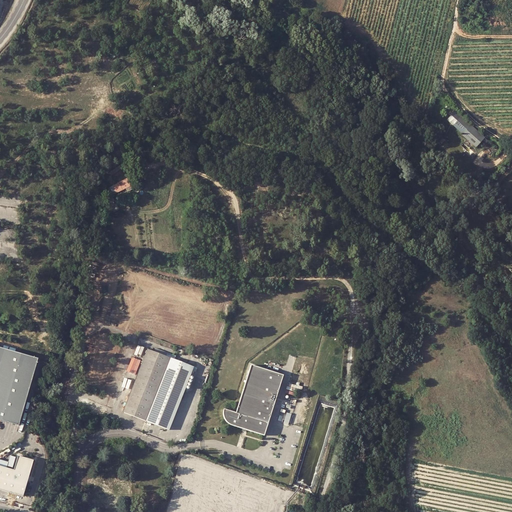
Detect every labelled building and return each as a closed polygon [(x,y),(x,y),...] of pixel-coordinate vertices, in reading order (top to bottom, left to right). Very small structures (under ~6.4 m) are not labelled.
[(479,147),(487,138),(456,111),(448,120),(479,147)] [(137,182),(133,175),(129,177),(133,185),(137,182)] [(133,185),(129,177),(123,180),(125,183),(121,185),(119,182),(107,188),(110,193),(118,192),(126,188),(127,191),(134,187),(133,185)] [(113,194),(102,199),(105,205),(109,203),(113,201),(116,200),(113,194)] [(113,201),(109,203),(113,212),(119,209),(116,203),(115,204),(113,201)] [(0,416),(23,423),(42,359),(0,347),(0,416)] [(170,429),(193,367),(146,348),(123,410),(170,429)] [(263,436),(281,375),(248,365),(234,414),(222,411),(223,418),(226,424),(263,436)] [(17,468),(0,462),(0,489),(2,490),(9,492),(25,496),(27,495),(28,493),(31,483),(38,459),(22,454),(17,468)]
